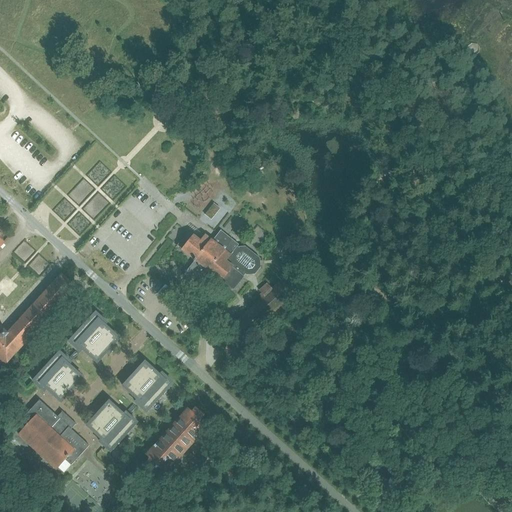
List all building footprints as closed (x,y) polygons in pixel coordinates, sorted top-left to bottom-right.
[(222,162),(214,172),(220,176),(227,166),(222,162)] [(214,204),(205,215),(211,220),(220,209),(214,204)] [(234,290),(244,277),(246,275),(247,276),(248,276),(253,275),(255,275),(261,268),(260,259),(245,247),(239,248),(237,247),(239,245),(221,231),(216,237),(217,238),(213,242),(211,240),(205,236),(201,242),(188,232),(178,246),(195,260),(194,261),(194,262),(184,275),(201,289),(213,274),(234,290)] [(0,325),(0,361),(5,366),(76,288),(62,275),(8,333),(0,325)] [(248,337),(255,330),(290,298),(290,299),(290,298),(278,285),(277,285),(278,285),(273,290),(268,284),(261,291),(263,294),(260,296),(262,299),(235,324),(248,337)] [(69,342),(80,353),(82,350),(97,364),(120,339),(105,326),(107,323),(96,313),(69,342)] [(225,349),(231,354),(235,349),(237,351),(243,344),(234,338),(225,349)] [(33,382),(44,392),(47,390),(61,403),(84,379),(69,365),(71,363),(60,352),(33,382)] [(122,387),(137,400),(135,402),(146,413),(173,383),(162,373),(160,376),(145,362),(122,387)] [(28,425),(19,435),(57,469),(59,468),(64,473),(71,465),(71,466),(83,453),(90,446),(71,429),(76,424),(77,425),(77,424),(62,411),(62,412),(58,417),(40,400),(33,408),(22,420),(28,425)] [(86,426),(101,440),(99,442),(110,453),(137,423),(126,413),(124,415),(109,401),(86,426)] [(184,415),(177,422),(152,450),(149,448),(144,453),(151,459),(147,463),(155,470),(151,474),(158,480),(165,472),(166,473),(208,427),(201,420),(205,416),(196,409),(192,413),(186,407),(181,412),(184,415)]
